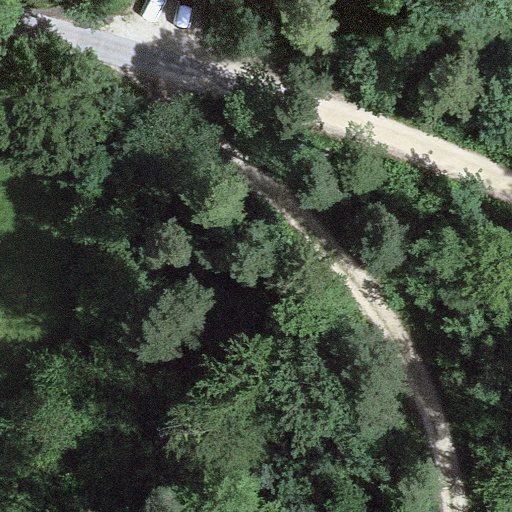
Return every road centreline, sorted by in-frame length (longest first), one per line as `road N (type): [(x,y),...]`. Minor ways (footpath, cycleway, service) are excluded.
road 1 (track): [(452,511),(445,459),(411,362),(319,241),(111,40)]
road 2 (unclassified): [(0,5),(511,180)]
